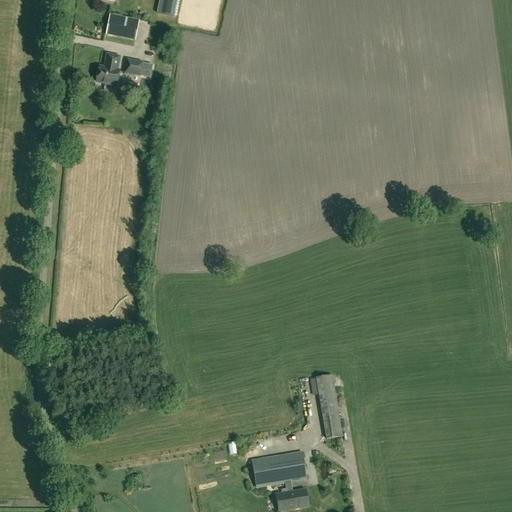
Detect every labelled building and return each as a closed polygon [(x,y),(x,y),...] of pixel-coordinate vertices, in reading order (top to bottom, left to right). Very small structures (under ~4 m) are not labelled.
[(106,35),(135,41),(139,22),(111,16),(106,35)] [(117,70),(120,57),(107,54),(105,65),(106,65),(105,68),(99,67),(96,82),(116,86),(119,71),(117,70)] [(139,77),(142,63),(127,60),(125,74),(139,77)] [(316,379),(327,440),(343,437),(332,376),(316,379)] [(286,484),(287,494),(293,493),(291,483),(307,480),(303,454),(252,462),(257,489),(286,484)] [(293,493),(287,494),(276,496),(278,511),(279,511),(309,507),(306,491),(293,493)]
